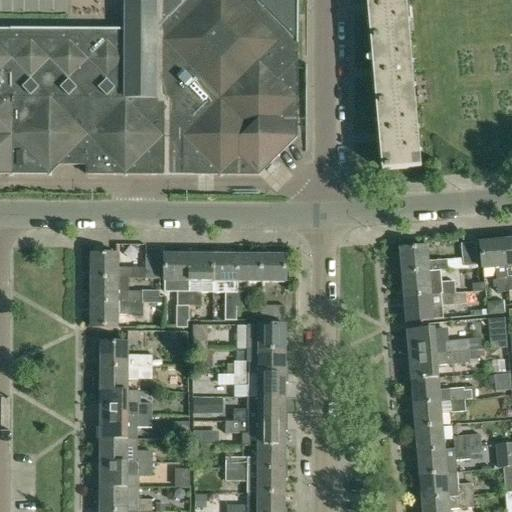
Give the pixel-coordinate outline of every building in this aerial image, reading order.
[(0,174),(10,175),(50,175),(60,166),(87,166),(87,175),(164,176),(259,178),(298,139),(298,68),(298,0),(155,0),(156,8),(140,8),(125,8),(125,30),(0,29),(0,174)] [(369,0),(373,42),(411,38),(408,2),(407,0),(369,0)] [(373,42),(378,105),(417,102),(411,38),(373,42)] [(378,105),(381,133),(384,171),(401,170),(423,168),(419,124),(417,102),(378,105)] [(498,292),(509,291),(504,241),(480,243),(482,269),(495,268),(498,292)] [(463,269),(478,268),(475,243),(461,245),(463,260),(463,269)] [(400,250),(402,275),(429,272),(438,271),(440,271),(448,270),(447,261),(447,260),(428,262),(426,248),(400,250)] [(90,280),(129,280),(146,280),(160,281),(160,255),(146,255),(146,270),(117,269),(117,255),(91,255),(90,280)] [(188,307),(188,283),(188,256),(164,255),(164,283),(164,293),(176,293),(176,307),(188,307)] [(213,256),(188,256),(188,283),(188,307),(200,307),(200,293),(212,293),(213,283),(213,256)] [(213,256),(213,283),(212,293),(224,293),(224,307),(224,322),(236,322),(236,307),(236,293),(236,284),(236,256),(213,256)] [(236,284),(260,284),(260,256),(236,256),(236,284)] [(285,257),(260,256),(260,284),(285,284),(285,257)] [(463,260),(447,261),(448,270),(463,269),(463,260)] [(402,275),(404,298),(455,294),(454,282),(441,283),(440,271),(438,271),(429,272),(402,275)] [(129,280),(90,280),(90,304),(142,304),(143,293),(129,292),(129,280)] [(484,284),(472,285),(473,293),(485,292),(484,284)] [(236,293),(236,307),(248,307),(248,293),(236,293)] [(455,294),(404,298),(407,323),(434,321),(443,320),(442,307),(457,306),(464,305),(467,305),(466,293),(455,294)] [(142,304),(90,304),(90,329),(117,329),(117,316),(142,316),(142,304)] [(260,322),(284,323),(284,308),(260,307),(260,322)] [(207,326),(195,326),(193,326),(193,352),(207,352),(207,326)] [(257,351),(284,351),(284,327),(247,327),(247,351),(257,351)] [(410,357),(437,355),(446,354),(461,353),(470,352),(468,340),(455,341),(448,335),(448,329),(408,333),(410,357)] [(483,339),(468,340),(470,352),(476,351),(484,351),(483,339)] [(100,369),(127,369),(153,368),(153,366),(162,367),(162,361),(153,361),(153,357),(127,357),(127,344),(100,344),(100,369)] [(284,351),(257,351),(257,366),(247,365),(247,363),(233,363),(233,375),(284,375),(284,351)] [(410,357),(412,381),(439,379),(438,367),(470,364),(469,361),(477,360),(476,351),(470,352),(461,353),(446,354),(437,355),(410,357)] [(100,369),(100,393),(127,392),(127,381),(153,381),(153,368),(127,369),(100,369)] [(509,373),(497,374),(498,394),(511,393),(509,373)] [(247,399),(257,399),(284,400),(284,375),(233,375),(233,387),(247,387),(247,399)] [(439,379),(412,381),(414,405),(441,403),(451,402),(465,400),(472,400),(471,391),(464,392),(464,389),(440,391),(439,379)] [(139,392),(127,392),(100,393),(100,417),(153,417),(153,405),(141,405),(141,394),(139,394),(139,392)] [(194,398),(194,416),(204,416),(204,398),(194,398)] [(247,399),(247,411),(233,411),(232,423),(284,423),(284,400),(257,399),(247,399)] [(466,412),(465,400),(451,402),(452,414),(466,412)] [(414,405),(417,430),(443,427),(442,415),(441,403),(414,405)] [(100,417),(100,441),(137,441),(137,429),(153,430),(153,417),(100,417)] [(171,423),(171,440),(188,440),(188,423),(171,423)] [(226,423),(225,434),(232,434),(242,435),(242,447),(257,447),(283,447),(284,423),(232,423),(226,423)] [(443,427),(417,430),(419,453),(445,451),(443,427)] [(194,433),(194,447),(206,447),(206,433),(194,433)] [(470,449),(481,448),(480,435),(454,438),(455,450),(470,449)] [(100,441),(100,465),(126,465),(137,465),(152,465),(152,453),(137,453),(137,441),(100,441)] [(499,470),(511,468),(511,445),(498,447),(499,470)] [(257,471),(283,471),(283,447),(257,447),(257,459),(226,459),(225,471),(232,471),(247,471),(257,471)] [(445,451),(419,453),(421,477),(457,474),(456,461),(471,460),(470,449),(455,450),(445,451)] [(137,465),(126,465),(100,465),(100,489),(139,489),(139,477),(152,477),(152,465),(137,465)] [(283,471),(257,471),(247,471),(232,471),(225,471),(225,483),(246,483),(246,495),(257,495),(283,495),(283,471)] [(450,499),(459,498),(474,497),(473,485),(458,486),(457,474),(421,477),(423,501),(450,499)] [(99,511),(151,511),(152,501),(139,501),(139,489),(100,489),(99,511)] [(282,511),(283,495),(257,495),(246,495),(246,507),(232,507),(227,506),(227,511),(282,511)] [(450,511),(451,510),(475,508),(474,497),(459,498),(450,499),(423,501),(424,511),(450,511)]
